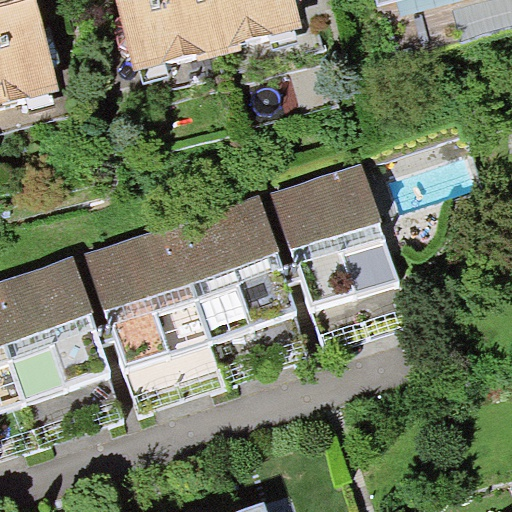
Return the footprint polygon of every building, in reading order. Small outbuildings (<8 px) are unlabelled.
[(42,0),(0,0),(0,107),(68,88),(42,0)] [(297,0),(115,0),(137,76),(305,28),(297,0)] [(377,0),(380,11),(422,0),(377,0)] [(371,160),(277,192),(318,313),(412,281),(371,160)] [(263,198),(91,255),(130,372),(302,316),(263,198)] [(73,259),(0,282),(0,413),(112,377),(73,259)]
